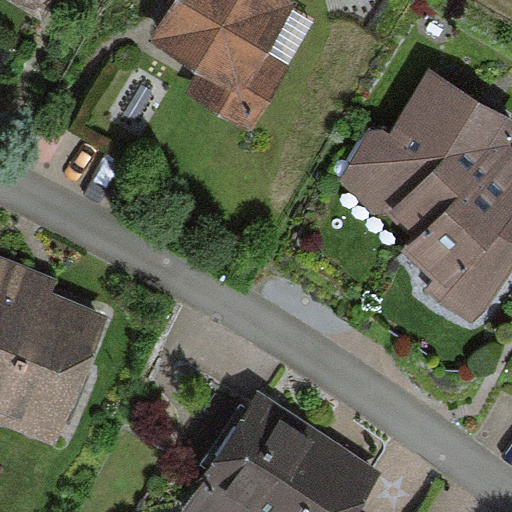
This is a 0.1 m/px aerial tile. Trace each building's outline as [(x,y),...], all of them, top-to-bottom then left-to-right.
[(28,0),(47,10),(52,0),(28,0)] [(188,93),(251,129),(292,58),(275,49),(297,7),(286,0),(164,0),(173,4),(151,42),(198,77),(188,93)] [(440,290),(475,318),(511,263),(511,116),(491,106),(431,75),(395,133),(376,123),(346,175),(375,207),(385,203),(419,238),(412,245),(449,280),(440,290)] [(0,409),(52,429),(102,300),(0,261),(0,409)] [(355,511),(350,508),(380,461),(260,383),(182,501),(198,511),(355,511)]
